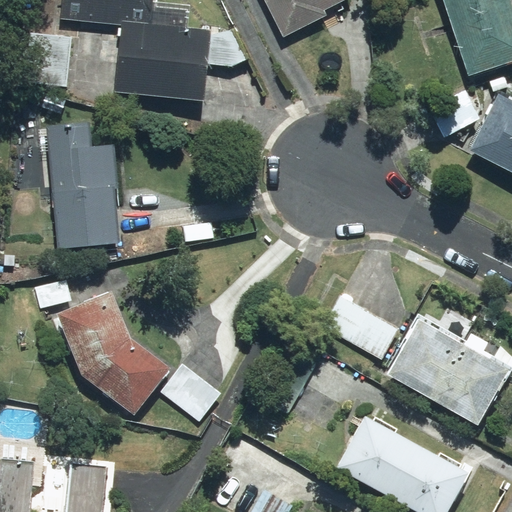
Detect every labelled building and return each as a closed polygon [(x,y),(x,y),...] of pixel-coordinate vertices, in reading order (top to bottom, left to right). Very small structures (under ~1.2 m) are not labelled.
[(151,0),(63,0),(62,22),(123,26),(118,99),(203,105),(210,8),(152,4),(151,0)] [(263,0),(281,41),(328,21),(324,12),(349,1),(349,0),(263,0)] [(511,23),(504,0),(439,0),(466,80),(511,64),(511,23)] [(71,35),(28,33),(25,87),(68,89),(71,35)] [(511,98),(498,91),(469,145),(511,168),(511,98)] [(112,192),(119,191),(112,117),(42,124),(56,252),(117,246),(112,192)] [(107,291),(52,315),(76,379),(130,418),(164,370),(126,345),(107,291)] [(398,328),(340,296),(321,329),(379,361),(398,328)] [(510,369),(417,316),(383,375),(477,428),(510,369)] [(219,394),(181,365),(160,393),(199,422),(219,394)] [(445,511),(466,479),(362,417),(331,469),(403,511),(445,511)] [(29,511),(34,461),(0,458),(0,511),(101,511),(106,468),(58,464),(56,482),(66,483),(63,511),(29,511)] [(288,511),(291,508),(261,491),(249,511),(288,511)]
